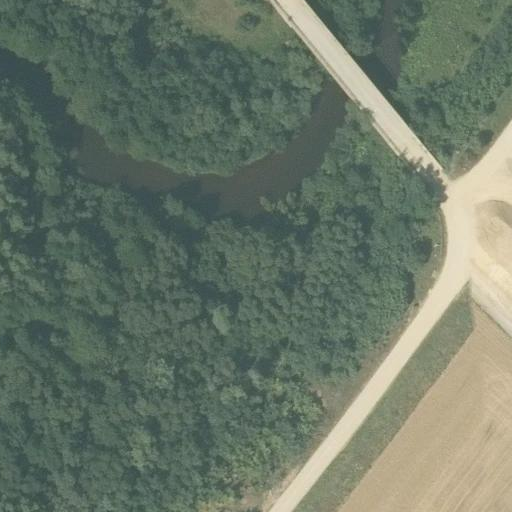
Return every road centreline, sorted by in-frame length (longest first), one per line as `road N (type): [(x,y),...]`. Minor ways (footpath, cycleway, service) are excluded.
road 1 (track): [(452,273),(230,0)]
road 2 (track): [(452,273),(268,511)]
